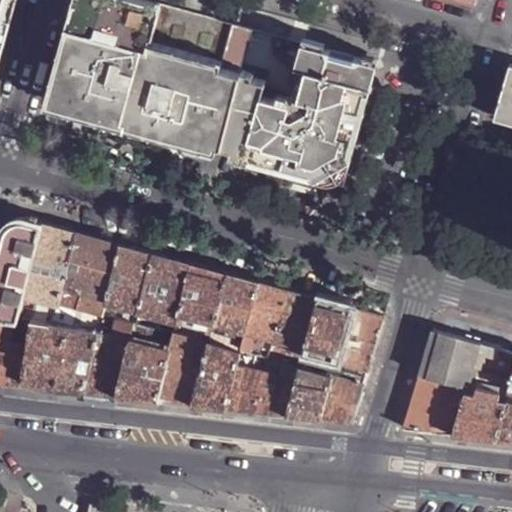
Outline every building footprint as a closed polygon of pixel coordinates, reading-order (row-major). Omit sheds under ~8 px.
[(0,0),(0,57),(15,0),(0,0)] [(235,23),(155,0),(80,0),(55,99),(93,109),(191,135),(227,145),(245,71),(226,64),(235,23)] [(347,183),(382,61),(240,24),(235,23),(226,64),(245,71),(227,145),(265,154),(264,161),(304,172),(347,183)] [(511,70),(510,70),(499,110),(511,113),(511,70)] [(511,113),(499,110),(497,117),(511,121),(511,113)] [(44,219),(27,214),(5,228),(0,245),(0,314),(16,317),(18,317),(25,293),(44,219)] [(60,223),(44,219),(25,293),(59,301),(62,289),(64,281),(78,228),(60,223)] [(99,234),(78,228),(64,281),(109,295),(123,241),(99,234)] [(138,245),(123,241),(109,295),(108,300),(140,309),(155,250),(138,245)] [(174,255),(155,250),(140,309),(178,320),(180,312),(193,260),(174,255)] [(209,265),(193,260),(180,312),(216,322),(229,270),(209,265)] [(244,274),(229,270),(216,322),(231,327),(237,328),(247,331),(260,279),(244,274)] [(274,283),(260,279),(247,331),(306,347),(320,296),(303,291),(274,283)] [(108,302),(62,289),(59,301),(105,313),(108,302)] [(336,300),(320,296),(306,347),(338,357),(352,304),(336,300)] [(367,309),(352,304),(338,357),(358,363),(355,373),(345,369),(341,376),(333,374),(322,417),(342,419),(355,421),(386,314),(367,309)] [(56,311),(30,307),(28,319),(33,319),(49,322),(50,320),(56,311)] [(216,322),(180,312),(178,320),(175,332),(211,341),(213,332),(216,322)] [(105,313),(101,329),(106,330),(110,315),(105,313)] [(0,381),(15,384),(23,384),(29,343),(9,340),(16,317),(0,314),(0,381)] [(119,317),(115,332),(133,337),(134,333),(137,322),(119,317)] [(59,388),(85,391),(101,329),(50,320),(49,322),(33,319),(32,326),(29,343),(23,384),(59,388)] [(175,332),(137,322),(134,333),(172,343),(175,332)] [(435,328),(421,373),(469,384),(470,384),(471,379),(476,364),(483,342),(435,328)] [(105,393),(118,395),(133,337),(115,332),(106,330),(101,329),(85,391),(105,393)] [(304,352),(306,347),(247,331),(244,341),(243,346),(253,349),(287,358),(302,362),(303,360),(304,352)] [(180,401),(195,403),(211,341),(175,332),(172,343),(171,348),(159,399),(180,401)] [(142,397),(159,399),(171,348),(133,337),(118,395),(142,397)] [(214,405),(228,407),(239,363),(242,351),(211,341),(195,403),(214,405)] [(511,350),(483,342),(476,364),(511,374),(511,350)] [(239,363),(249,365),(253,349),(243,346),(242,351),(239,363)] [(309,362),(311,353),(304,352),(303,360),(309,362)] [(285,368),(283,373),(298,376),(301,365),(302,362),(287,358),(285,368)] [(262,410),(289,413),(298,376),(283,373),(279,372),(249,365),(239,363),(228,407),(262,410)] [(309,416),(322,417),(333,374),(301,365),(298,376),(289,413),(309,416)] [(421,373),(406,427),(455,432),(467,391),(469,384),(421,373)] [(477,435),(497,437),(507,400),(507,399),(500,397),(501,392),(477,386),(475,393),(467,391),(455,432),(477,435)] [(511,401),(507,400),(497,437),(511,438),(511,401)]
